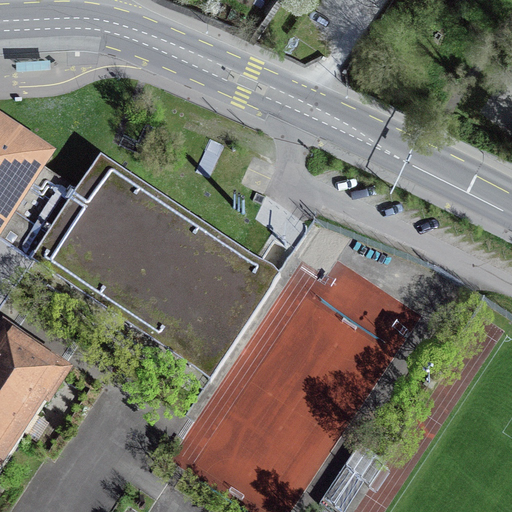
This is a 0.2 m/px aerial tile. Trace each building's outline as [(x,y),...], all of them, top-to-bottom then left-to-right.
[(264,0),(262,4),(269,9),(276,0),(264,0)] [(265,14),(256,9),(251,18),(260,23),(265,14)] [(49,58),(16,60),(16,69),(50,67),(49,58)] [(50,157),(0,124),(0,293),(8,299),(26,273),(78,192),(42,168),(50,157)] [(280,277),(101,159),(78,192),(26,273),(203,391),(209,382),(210,383),(280,277)] [(0,471),(65,374),(4,334),(0,340),(0,471)] [(348,511),(384,460),(361,444),(319,505),(329,511),(348,511)]
